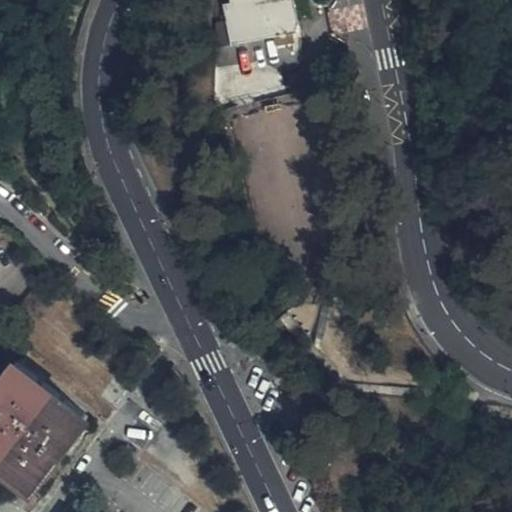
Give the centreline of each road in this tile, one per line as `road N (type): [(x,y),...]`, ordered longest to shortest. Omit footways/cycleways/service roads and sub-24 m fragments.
road 1 (residential): [(384,0),(437,295),(476,349),(511,372)]
road 2 (residential): [(187,322),(104,142),(99,66),(115,0)]
road 3 (residential): [(0,203),(133,323),(187,322)]
road 4 (residential): [(278,511),(187,322)]
